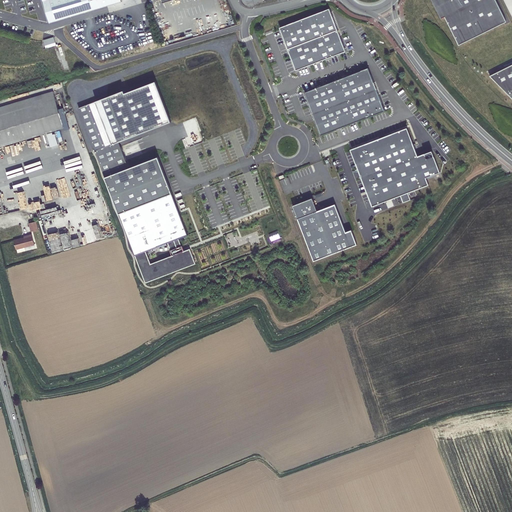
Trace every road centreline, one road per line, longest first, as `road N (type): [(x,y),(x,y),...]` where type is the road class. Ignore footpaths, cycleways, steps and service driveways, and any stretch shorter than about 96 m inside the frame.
road 1 (track): [(511,160),(459,186),(377,278),(314,312),(278,325),(263,299),(249,296),(158,335)]
road 2 (track): [(126,511),(257,454),(284,474),(440,416),(511,402)]
road 3 (secondary): [(412,56),(511,160)]
road 4 (unclassified): [(247,15),(246,38),(282,134)]
